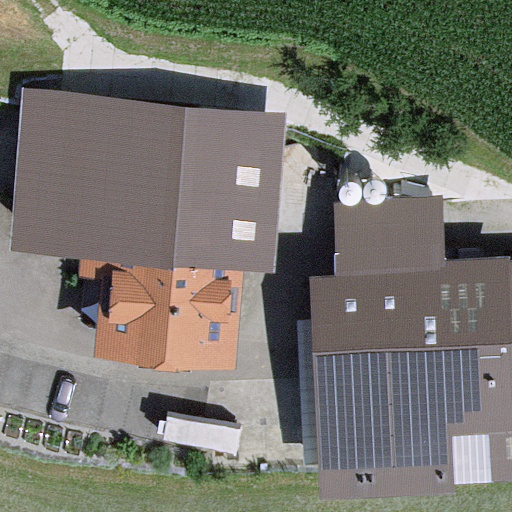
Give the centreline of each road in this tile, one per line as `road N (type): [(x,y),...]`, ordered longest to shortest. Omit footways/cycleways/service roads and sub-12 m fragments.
road 1 (track): [(0,327),(125,362),(231,367),(262,348),(300,261),(329,239),(511,225)]
road 2 (track): [(511,205),(347,122),(276,96),(125,73),(42,0)]
